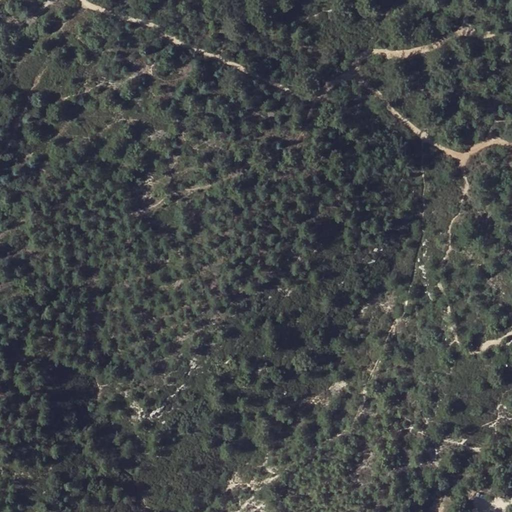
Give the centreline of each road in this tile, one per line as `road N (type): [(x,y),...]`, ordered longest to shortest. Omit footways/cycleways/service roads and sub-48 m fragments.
road 1 (track): [(82,0),(312,99),(366,54),(431,47),(461,28),(479,35),(511,23)]
road 2 (track): [(372,91),(458,158),(494,141),(511,144)]
